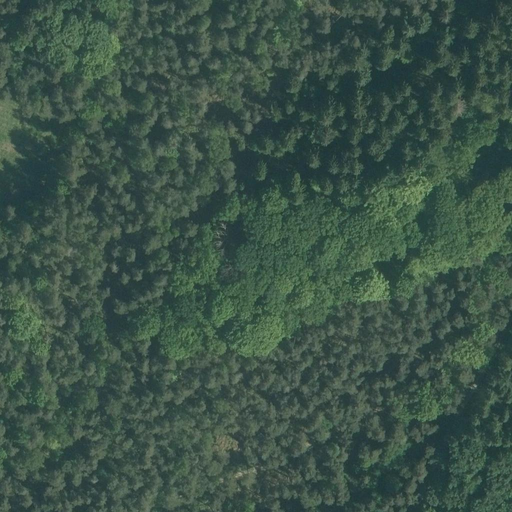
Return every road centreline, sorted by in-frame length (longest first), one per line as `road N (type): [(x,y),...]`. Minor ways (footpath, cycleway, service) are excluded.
road 1 (track): [(113,511),(269,459),(410,398),(460,398)]
road 2 (track): [(460,398),(402,511)]
